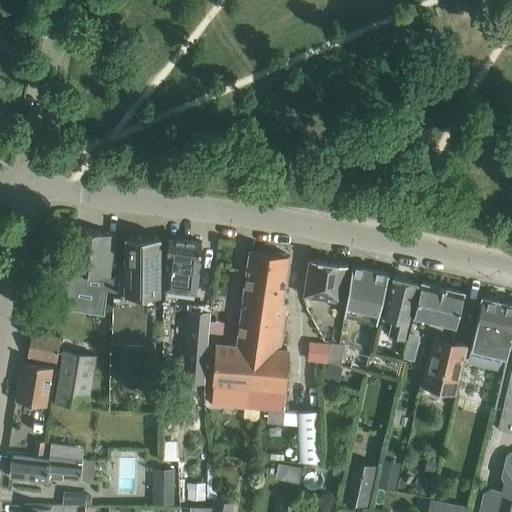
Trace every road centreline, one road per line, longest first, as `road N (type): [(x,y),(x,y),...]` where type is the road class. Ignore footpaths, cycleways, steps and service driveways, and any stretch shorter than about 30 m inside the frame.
road 1 (unclassified): [(511,270),(257,214),(31,187)]
road 2 (unclassified): [(31,187),(68,0)]
road 3 (residential): [(0,358),(31,187)]
